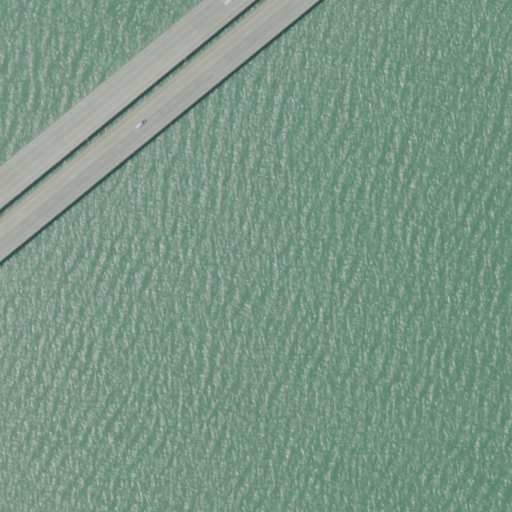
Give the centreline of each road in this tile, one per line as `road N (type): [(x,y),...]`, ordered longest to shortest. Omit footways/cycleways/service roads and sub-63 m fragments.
road 1 (motorway): [(0,236),(291,0)]
road 2 (motorway): [(231,0),(0,186)]
